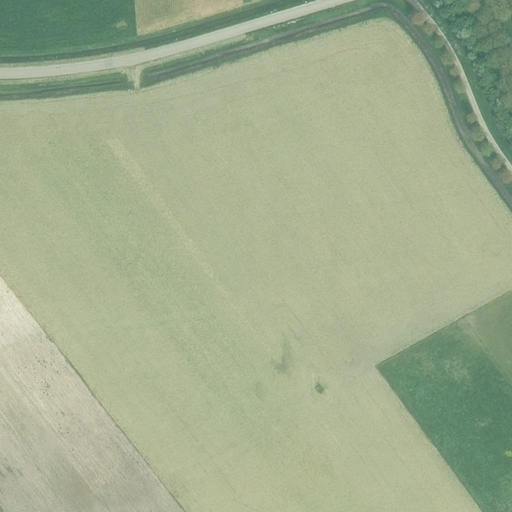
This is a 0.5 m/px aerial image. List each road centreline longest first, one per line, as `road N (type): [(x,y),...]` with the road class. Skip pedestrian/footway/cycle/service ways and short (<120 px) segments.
road 1 (unclassified): [(0,76),(163,52),(340,0)]
road 2 (unclassified): [(511,169),(453,54),(413,0)]
